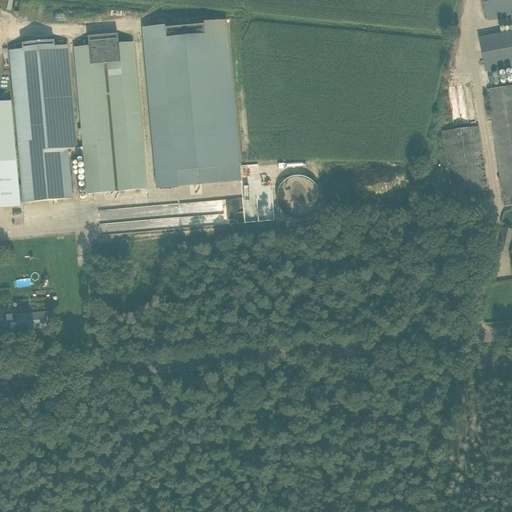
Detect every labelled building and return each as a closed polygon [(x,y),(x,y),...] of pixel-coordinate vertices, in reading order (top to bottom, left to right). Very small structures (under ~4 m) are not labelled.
[(511,0),(481,0),(486,20),(511,15),(511,0)] [(240,179),(226,23),(142,31),(156,186),(240,179)] [(511,32),(478,39),(485,72),(511,66),(511,32)] [(88,47),(74,48),(81,129),(78,129),(78,135),(81,135),(83,148),(83,155),(87,195),(146,190),(133,43),(118,44),(117,34),(87,37),(88,47)] [(22,53),(9,54),(22,201),(72,196),(68,156),(83,155),(83,148),(77,149),(68,49),(54,50),(53,41),(21,44),(22,53)] [(511,87),(488,91),(503,199),(504,207),(511,205),(511,87)] [(0,207),(20,206),(10,102),(0,102),(0,207)] [(442,132),(452,203),(488,198),(477,127),(442,132)] [(170,226),(208,226),(208,213),(242,213),(242,202),(178,203),(179,217),(170,218),(170,226)] [(498,253),(506,255),(511,230),(503,228),(498,253)] [(47,328),(46,313),(16,315),(17,323),(10,324),(11,334),(18,334),(17,331),(47,328)]
